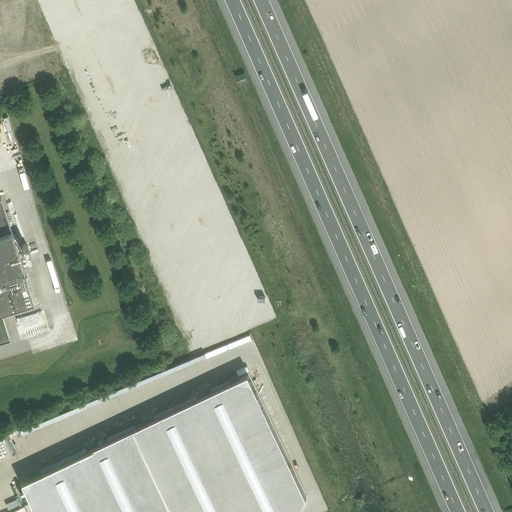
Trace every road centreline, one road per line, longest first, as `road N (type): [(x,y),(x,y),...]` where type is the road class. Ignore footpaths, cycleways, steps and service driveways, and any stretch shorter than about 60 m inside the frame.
road 1 (motorway): [(486,511),(261,0)]
road 2 (motorway): [(232,0),(457,511)]
